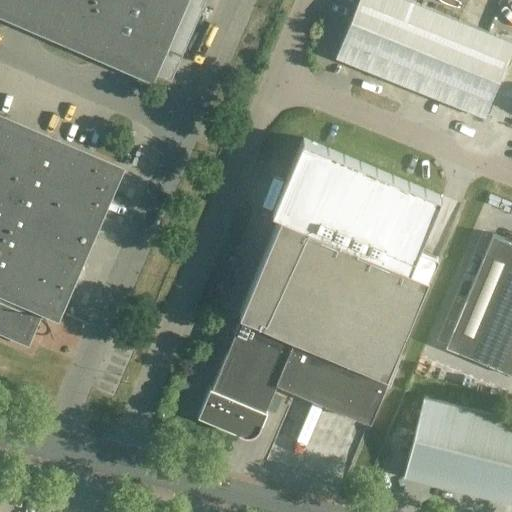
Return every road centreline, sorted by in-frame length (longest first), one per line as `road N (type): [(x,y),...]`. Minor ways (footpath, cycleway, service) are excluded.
road 1 (unclassified): [(276,83),(122,460)]
road 2 (unclassified): [(511,177),(276,83)]
road 3 (unclassified): [(321,511),(122,460)]
road 4 (unclassified): [(122,460),(0,431)]
